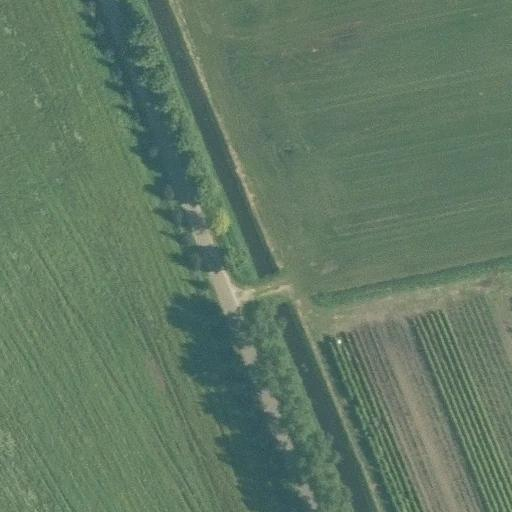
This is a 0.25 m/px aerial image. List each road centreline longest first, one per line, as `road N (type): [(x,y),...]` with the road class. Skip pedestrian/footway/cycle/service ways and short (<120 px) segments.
road 1 (unclassified): [(226,299),(106,0)]
road 2 (unclassified): [(226,299),(511,238)]
road 3 (unclassified): [(312,511),(226,299)]
